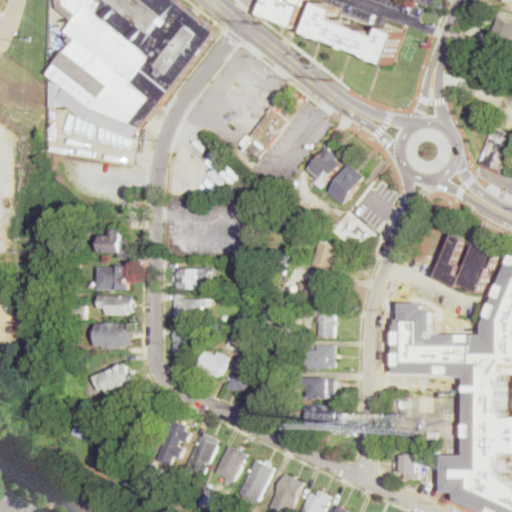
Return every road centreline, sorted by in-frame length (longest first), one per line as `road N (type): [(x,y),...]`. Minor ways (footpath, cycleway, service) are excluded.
road 1 (residential): [(440,511),(175,385),(158,368),(156,195),(165,139),(244,24)]
road 2 (residential): [(368,481),(374,309),(409,215)]
road 3 (primary): [(359,110),(214,0)]
